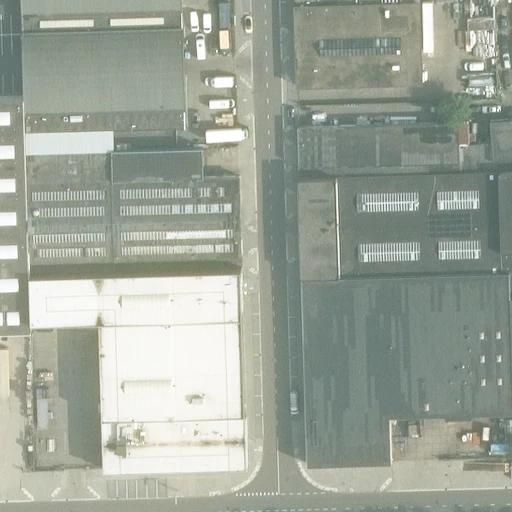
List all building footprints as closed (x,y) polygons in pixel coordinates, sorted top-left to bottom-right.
[(186,128),(182,0),(22,0),(26,97),(26,133),(186,128)] [(295,0),(296,5),(295,5),(295,7),(296,7),(298,85),(297,85),(297,86),(423,83),(420,0),(295,0)] [(31,323),(29,273),(26,153),(27,153),(26,133),(26,97),(0,97),(0,330),(31,330),(31,323)] [(511,119),(491,121),(495,171),(511,169),(511,119)] [(449,122),(300,126),(298,126),(300,177),(461,172),(459,122),(449,122)] [(204,178),(203,148),(113,151),(113,150),(27,153),(26,153),(29,273),(116,270),(115,260),(242,257),(240,176),(204,178)] [(511,169),(495,171),(501,271),(511,270),(511,169)] [(461,172),(300,177),(303,278),(501,271),(495,171),(461,172)] [(247,413),(243,268),(116,272),(116,270),(29,273),(31,323),(100,321),(103,418),(247,413)] [(501,271),(303,278),(308,465),(392,462),(391,416),(446,415),(446,417),(473,416),(473,414),(511,412),(511,319),(511,270),(501,271)] [(248,467),(247,413),(103,418),(105,471),(248,467)]
